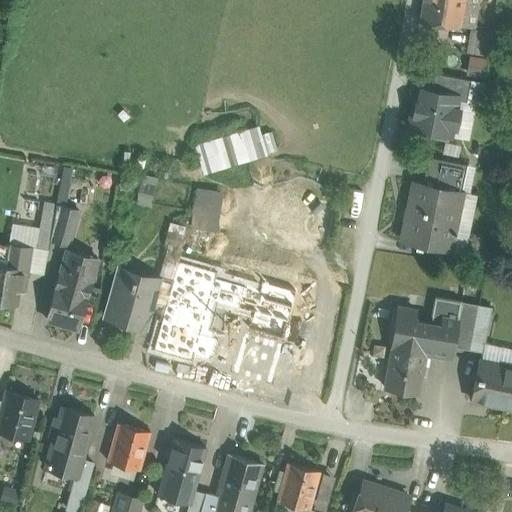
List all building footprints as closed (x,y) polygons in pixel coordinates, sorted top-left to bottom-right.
[(422,0),(419,24),(456,30),(461,0),(422,0)] [(468,29),(467,51),(484,51),(484,29),(468,29)] [(470,80),(435,73),(432,90),(456,95),(456,99),(466,101),(470,80)] [(432,90),(423,89),(421,101),(415,100),(409,127),(430,131),(429,136),(447,139),(447,134),(449,134),(451,125),(455,126),(458,110),(454,109),(456,99),(456,95),(432,90)] [(198,148),(205,172),(264,155),(257,131),(198,148)] [(467,164),(428,156),(423,183),(461,191),(467,164)] [(423,183),(414,181),(402,240),(449,250),(461,191),(423,183)] [(226,192),(199,187),(188,245),(215,250),(226,192)] [(79,209),(55,203),(53,219),(53,220),(49,239),(69,244),(79,209)] [(41,217),(35,247),(47,250),(49,239),(53,220),(53,219),(41,217)] [(181,233),(169,230),(166,243),(177,246),(181,233)] [(8,247),(0,246),(0,301),(15,304),(19,280),(25,281),(27,270),(30,247),(31,246),(8,242),(8,247)] [(35,247),(30,247),(27,270),(43,273),(47,250),(35,247)] [(97,258),(66,249),(46,319),(77,328),(90,283),(92,284),(99,260),(97,259),(97,258)] [(135,271),(133,277),(131,276),(130,281),(116,277),(105,316),(138,325),(142,312),(148,314),(150,309),(157,282),(158,278),(135,271)] [(172,286),(157,282),(150,309),(163,313),(169,292),(170,293),(172,286)] [(210,289),(184,282),(180,296),(206,303),(210,289)] [(170,293),(169,292),(163,313),(163,315),(201,327),(208,303),(206,303),(180,296),(170,293)] [(461,301),(435,297),(430,322),(440,323),(442,315),(458,317),(461,301)] [(478,304),(461,301),(458,317),(453,346),(469,349),(478,304)] [(492,307),(478,304),(469,349),(482,352),(492,307)] [(235,310),(227,308),(225,320),(233,322),(235,310)] [(392,346),(425,352),(451,356),(453,346),(458,317),(442,315),(440,323),(430,322),(415,319),(416,311),(397,308),(392,346)] [(201,327),(163,315),(153,348),(192,359),(201,327)] [(425,352),(392,346),(385,388),(416,393),(421,366),(423,366),(425,352)] [(511,370),(511,366),(479,360),(471,399),(505,406),(511,370)] [(38,399),(6,390),(0,412),(0,430),(27,438),(38,399)] [(94,415),(62,406),(45,467),(76,476),(77,476),(82,459),(94,415)] [(150,431),(118,422),(107,460),(139,469),(150,431)] [(206,447),(174,437),(158,494),(189,503),(190,504),(194,489),(206,447)] [(247,511),(262,463),(230,453),(218,496),(214,510),(215,511),(219,511),(247,511)] [(79,511),(94,463),(82,459),(77,476),(76,476),(67,509),(78,511),(79,511)] [(319,470),(288,461),(277,500),(309,509),(309,508),(319,470)] [(322,475),(314,504),(325,508),(334,478),(322,475)] [(402,511),(408,496),(364,481),(354,511),(402,511)] [(200,511),(206,492),(194,489),(190,504),(189,503),(186,511),(200,511)] [(218,496),(206,492),(200,511),(214,511),(215,511),(214,510),(218,496)] [(139,511),(142,501),(120,494),(114,511),(139,511)]
